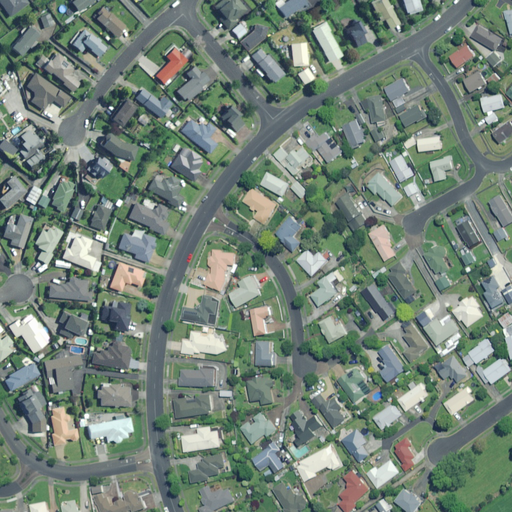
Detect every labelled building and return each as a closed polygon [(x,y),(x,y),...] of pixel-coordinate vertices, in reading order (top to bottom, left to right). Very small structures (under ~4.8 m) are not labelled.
[(0,0),(0,4),(9,17),(28,2),(26,0),(0,0)] [(94,0),(72,0),(70,2),(78,13),(94,0)] [(245,11),(235,0),(218,0),(212,6),(221,16),(218,19),(226,29),(235,22),(233,20),(245,11)] [(310,6),(305,0),(283,0),(282,2),(280,0),(277,0),(273,3),(284,18),(296,10),(299,14),(310,6)] [(390,3),(388,4),(385,0),(374,0),(370,3),(380,21),(383,20),(388,29),(399,24),(391,9),(392,8),(390,3)] [(408,13),(408,15),(421,10),(417,0),(401,0),(406,13),(408,13)] [(109,13),(102,7),(93,17),(116,38),(121,33),(120,31),(125,26),(109,12),(109,13)] [(511,9),(501,13),(504,21),(507,20),(511,35),(511,34),(511,9)] [(49,14),(40,18),(41,20),(36,22),(39,30),(53,25),(49,14)] [(356,48),(365,43),(366,42),(362,35),(365,33),(357,20),(353,23),(344,28),(356,48)] [(342,56),(325,21),(310,29),(327,63),(342,56)] [(245,32),(237,23),(230,30),(237,38),(245,32)] [(265,28),(255,24),(252,31),(239,42),(246,50),(261,38),(265,28)] [(41,34),(30,25),(11,48),(21,56),(29,47),(30,48),(41,34)] [(472,36),(496,51),(498,48),(505,52),(510,43),(479,25),(472,36)] [(106,47),(83,30),(77,38),(72,45),(82,53),(86,47),(99,57),(106,47)] [(306,65),(303,43),(290,44),(292,67),(306,65)] [(475,56),(468,46),(450,58),(457,68),(475,56)] [(164,56),(168,60),(162,67),(163,68),(155,76),(165,86),(171,80),(169,78),(191,55),(184,49),(179,54),(172,48),(164,56)] [(272,83),(282,74),(260,48),(250,57),(272,83)] [(502,61),(495,52),(487,59),(494,68),(502,61)] [(42,55),(35,64),(41,70),(42,68),(49,74),(51,72),(63,83),(62,84),(72,92),(80,83),(70,75),(75,69),(56,53),(50,61),(42,55)] [(206,81),(192,65),(183,72),(189,79),(175,91),(183,99),(185,98),(187,100),(200,89),(199,88),(206,81)] [(313,78),(306,68),(297,74),(303,84),(313,78)] [(487,84),(481,72),(465,81),(471,93),(487,84)] [(25,87),(33,92),(33,97),(30,101),(44,111),(52,100),(63,108),(70,97),(35,73),(25,87)] [(501,79),(496,73),(489,80),(494,86),(501,79)] [(402,96),(404,95),(411,92),(403,78),(385,88),(396,108),(406,103),(402,96)] [(157,102),(141,89),(134,98),(160,118),(163,114),(167,117),(170,112),(167,109),(170,104),(161,97),(157,102)] [(379,126),(386,125),(386,121),(387,120),(382,95),(363,99),(365,111),(371,110),(373,123),(378,122),(379,126)] [(481,99),(484,113),(488,112),(489,115),(485,119),(490,125),(494,122),(495,124),(499,121),(494,114),(493,111),(505,108),(501,95),(489,98),(488,97),(481,99)] [(135,108),(123,100),(109,118),(121,127),(135,108)] [(238,114),(227,104),(222,109),(225,112),(219,117),(236,132),(244,124),(236,117),(238,114)] [(408,109),(405,104),(396,110),(399,114),(408,109)] [(412,111),(411,110),(400,116),(406,128),(418,121),(419,122),(428,117),(422,105),(412,111)] [(148,118),(142,113),(139,117),(145,122),(148,118)] [(366,123),(361,114),(356,116),(361,125),(366,123)] [(197,126),(188,119),(179,131),(208,154),(216,144),(208,138),(214,129),(208,124),(206,128),(199,123),(197,126)] [(364,129),(362,130),(357,120),(343,126),(353,150),(361,146),(360,144),(367,141),(365,138),(367,137),(364,129)] [(501,144),(511,135),(511,125),(510,122),(494,133),(501,144)] [(386,137),(380,127),(371,132),(377,142),(386,137)] [(44,147),(32,129),(20,137),(24,142),(20,144),(22,146),(17,150),(31,170),(46,160),(39,151),(44,147)] [(327,141),(331,138),(323,129),(317,134),(306,142),(314,152),(317,149),(328,163),(343,152),(339,148),(335,151),(327,141)] [(109,131),(99,143),(115,157),(114,158),(120,163),(118,166),(128,173),(130,166),(135,148),(109,131)] [(417,144),(413,137),(402,142),(406,150),(417,144)] [(442,149),(440,137),(418,140),(420,152),(442,149)] [(17,151),(3,139),(0,142),(0,149),(10,159),(17,151)] [(197,160),(199,157),(190,151),(182,147),(169,167),(193,182),(199,172),(196,170),(201,162),(197,160)] [(298,153),(296,151),(293,154),(291,153),(288,156),(281,149),(274,155),(281,163),(287,158),(291,162),(287,167),(294,175),(300,170),(298,168),(311,156),(304,148),(298,153)] [(409,168),(402,155),(390,162),(402,183),(415,175),(410,167),(409,168)] [(101,159),(98,156),(93,162),(91,161),(85,169),(88,172),(83,177),(89,182),(96,174),(101,178),(110,167),(108,165),(110,162),(103,156),(101,159)] [(444,158),(445,159),(431,163),(433,169),(432,169),(435,182),(447,179),(445,171),(453,169),(451,162),(452,161),(451,156),(444,158)] [(368,185),(367,186),(375,194),(376,193),(384,200),(385,199),(393,206),(403,197),(378,172),(367,183),(368,185)] [(290,185),(268,173),(261,185),(284,197),(290,185)] [(26,190),(13,176),(5,183),(11,188),(0,198),(0,201),(7,209),(26,190)] [(178,181),(171,177),(162,179),(160,183),(152,179),(146,189),(167,200),(166,202),(177,208),(182,197),(176,194),(180,187),(176,185),(178,181)] [(60,214),(75,184),(68,181),(67,182),(61,180),(60,183),(59,182),(51,198),(42,194),(38,203),(52,210),(60,214)] [(308,193),(298,182),(291,188),(302,199),(308,193)] [(418,192),(413,183),(404,188),(409,197),(418,192)] [(42,190),(33,186),(26,200),(34,204),(42,190)] [(251,206),(250,208),(255,211),(256,210),(259,211),(257,215),(267,222),(277,205),(252,189),(243,202),(251,206)] [(367,223),(347,194),(336,202),(355,231),(367,223)] [(511,223),(511,215),(501,195),(489,201),(504,228),(511,223)] [(107,200),(102,207),(97,205),(89,226),(103,231),(110,210),(109,209),(113,204),(107,200)] [(166,207),(157,203),(154,211),(134,203),(127,219),(149,227),(148,229),(163,235),(167,224),(163,222),(167,213),(164,212),(166,207)] [(22,249),(32,219),(19,215),(10,212),(2,237),(11,240),(9,244),(22,249)] [(303,227),(290,216),(273,235),(280,241),(293,253),(301,243),(294,237),(303,227)] [(480,241),(469,221),(458,227),(469,247),(480,241)] [(390,237),(384,226),(369,234),(385,262),(396,256),(391,247),(393,246),(388,238),(390,237)] [(42,231),(34,244),(38,246),(37,247),(42,250),(37,259),(47,265),(52,255),(51,254),(63,233),(54,228),(53,231),(49,229),(46,233),(42,231)] [(507,237),(503,229),(494,233),(498,242),(507,237)] [(156,239),(142,234),(140,240),(124,234),(118,248),(135,254),(134,258),(147,263),(156,239)] [(91,241),(80,236),(79,239),(74,237),(69,250),(65,248),(61,258),(97,272),(101,263),(94,260),(95,259),(85,255),(91,241)] [(444,246),(442,247),(440,244),(435,247),(424,255),(437,274),(440,271),(442,274),(450,269),(443,259),(447,256),(446,253),(448,252),(444,246)] [(207,266),(209,273),(204,284),(221,291),(225,281),(225,274),(228,271),(228,265),(235,265),(235,254),(222,253),(223,251),(213,250),(212,254),(208,254),(207,266)] [(316,257),(309,250),(297,261),(313,277),(328,261),(320,253),(316,257)] [(474,261),(470,253),(461,258),(465,266),(474,261)] [(121,292),(124,283),(129,284),(130,283),(140,286),(143,278),(140,277),(142,272),(118,263),(110,287),(121,292)] [(407,272),(400,263),(392,269),(394,272),(389,275),(405,299),(417,292),(404,273),(407,272)] [(339,279),(335,272),(319,283),(323,288),(311,296),(319,307),(339,294),(332,283),(339,279)] [(451,285),(445,276),(435,283),(440,292),(451,285)] [(501,287),(495,276),(483,283),(488,292),(485,294),(493,309),(504,302),(497,289),(501,287)] [(262,295),(252,277),(240,283),(243,288),(231,294),(238,308),(262,295)] [(87,281),(70,279),(67,283),(59,286),(49,285),(48,297),(91,301),(91,297),(94,297),(95,291),(86,290),(87,281)] [(387,304),(373,284),(362,292),(376,313),(379,312),(384,320),(397,312),(390,302),(387,304)] [(214,297),(204,296),(202,310),(184,307),(182,319),(217,325),(221,302),(213,301),(214,297)] [(480,307),(473,297),(470,300),(468,298),(459,304),(461,306),(453,312),(460,321),(462,320),(468,328),(483,316),(478,308),(480,307)] [(129,304),(117,302),(116,308),(103,306),(101,320),(115,322),(113,330),(126,331),(128,319),(123,318),(123,315),(127,316),(129,304)] [(267,334),(264,319),(269,318),(268,317),(271,316),(269,306),(250,310),(255,337),(267,334)] [(70,339),(72,334),(78,337),(79,335),(81,337),(88,325),(63,312),(58,321),(63,324),(59,333),(70,339)] [(499,319),(505,329),(511,323),(511,315),(510,312),(499,319)] [(337,327),(332,317),(319,324),(331,344),(348,335),(342,324),(337,327)] [(38,332),(43,328),(38,322),(37,323),(33,318),(26,323),(23,319),(20,321),(19,320),(9,327),(16,337),(20,335),(33,353),(46,344),(38,332)] [(431,324),(427,318),(421,323),(437,346),(460,330),(453,320),(444,327),(438,319),(431,324)] [(429,348),(412,324),(405,329),(402,326),(392,333),(404,351),(403,353),(410,363),(420,356),(418,355),(429,348)] [(0,332),(3,330),(0,326),(0,361),(12,352),(8,347),(13,343),(7,336),(1,340),(0,338),(0,332)] [(220,354),(229,351),(225,341),(223,342),(222,338),(218,338),(216,335),(210,334),(210,337),(201,336),(202,333),(192,331),(191,340),(183,340),(182,353),(195,355),(195,353),(201,353),(201,352),(220,354)] [(470,354),(463,359),(469,367),(476,362),(478,364),(485,358),(486,359),(490,357),(489,356),(495,351),(492,346),(493,345),(488,338),(479,345),(479,346),(469,353),(470,354)] [(126,369),(129,348),(121,346),(121,344),(112,342),(111,347),(107,347),(106,351),(99,350),(99,355),(94,354),(92,364),(126,369)] [(271,342),(257,342),(257,366),(275,366),(276,353),(271,353),(271,342)] [(406,370),(388,345),(379,351),(385,360),(383,361),(388,367),(380,373),(387,383),(406,370)] [(29,357),(24,352),(19,358),(23,362),(29,357)] [(80,365),(78,355),(43,361),(46,378),(54,377),(55,383),(50,384),(52,393),(72,389),(68,367),(80,365)] [(467,376),(454,357),(443,365),(445,367),(439,372),(445,379),(451,374),(457,383),(467,376)] [(511,370),(503,358),(484,372),(480,366),(475,369),(486,384),(490,381),(492,384),(511,370)] [(40,376),(33,363),(8,376),(9,378),(4,381),(10,391),(40,376)] [(217,368),(202,367),(201,371),(183,370),(182,379),(179,379),(179,386),(216,387),(217,368)] [(364,379),(357,368),(338,381),(354,403),(365,395),(357,384),(364,379)] [(274,387),(272,377),(246,382),(250,402),(261,400),(262,405),(273,403),(271,387),(274,387)] [(418,387),(414,382),(409,386),(413,391),(399,401),(407,412),(429,396),(425,390),(427,389),(423,383),(418,387)] [(100,406),(129,406),(129,388),(117,388),(117,386),(110,386),(110,384),(101,384),(101,391),(96,390),(96,398),(100,398),(100,406)] [(472,392),(469,387),(445,404),(453,416),(474,400),(470,394),(472,392)] [(45,437),(45,417),(39,406),(44,403),(38,391),(34,393),(32,388),(23,393),(23,394),(17,398),(32,425),(32,437),(45,437)] [(327,403),(318,391),(309,397),(318,410),(320,409),(327,418),(334,428),(345,420),(339,411),(342,409),(334,398),(327,403)] [(177,418),(212,414),(212,410),(213,410),(211,395),(197,397),(198,401),(189,402),(188,399),(175,400),(177,418)] [(403,415),(394,404),(374,419),(382,430),(403,415)] [(64,414),(63,408),(51,410),(52,416),(50,417),(53,434),(51,434),(53,446),(64,444),(63,440),(71,438),(71,441),(78,440),(76,429),(67,431),(65,422),(69,421),(67,414),(64,414)] [(306,422),(299,411),(288,418),(300,437),(295,441),(298,447),(316,436),(313,432),(322,426),(316,416),(306,422)] [(267,422),(261,413),(253,419),(255,422),(250,425),(248,423),(240,428),(251,445),(266,435),(268,437),(276,431),(269,421),(267,422)] [(131,432),(129,418),(88,426),(90,439),(105,436),(106,441),(126,438),(125,433),(131,432)] [(221,447),(218,426),(199,429),(199,434),(182,437),(184,453),(221,447)] [(368,443),(358,430),(342,442),(359,464),(369,456),(363,447),(368,443)] [(412,445),(407,438),(392,449),(403,463),(400,465),(406,472),(416,465),(412,460),(416,457),(409,448),(412,445)] [(280,450),(275,443),(252,459),(261,472),(270,465),(275,473),(285,467),(276,453),(280,450)] [(342,466),(332,446),(300,462),(301,465),(298,467),(305,482),(317,476),(316,473),(330,466),(333,471),(342,466)] [(227,467),(224,455),(204,459),(204,461),(199,462),(200,470),(190,472),(193,484),(210,480),(209,477),(221,474),(220,468),(227,467)] [(400,473),(392,461),(378,470),(376,468),(368,474),(378,489),(400,473)] [(371,489),(352,470),(344,478),(349,483),(342,490),(344,493),(341,496),(346,501),(341,506),(346,511),(351,511),(358,506),(356,504),(371,489)] [(289,490),(284,482),(273,489),(286,509),(284,510),(285,511),(300,511),(307,508),(302,496),(295,495),(291,489),(289,490)] [(105,492),(103,486),(93,488),(95,494),(105,492)] [(213,495),(209,487),(200,491),(207,505),(200,509),(201,511),(215,511),(235,501),(230,489),(223,492),(222,490),(213,495)] [(417,511),(424,504),(405,489),(396,502),(409,511),(417,511)] [(112,504),(108,492),(96,496),(101,511),(133,511),(135,511),(137,511),(148,508),(144,498),(142,499),(139,492),(133,494),(132,491),(125,494),(127,498),(112,504)] [(394,508),(387,499),(377,506),(381,511),(392,511),(391,510),(394,508)] [(79,511),(77,501),(63,503),(64,511),(79,511)] [(49,511),(48,502),(32,505),(32,511),(49,511)]
